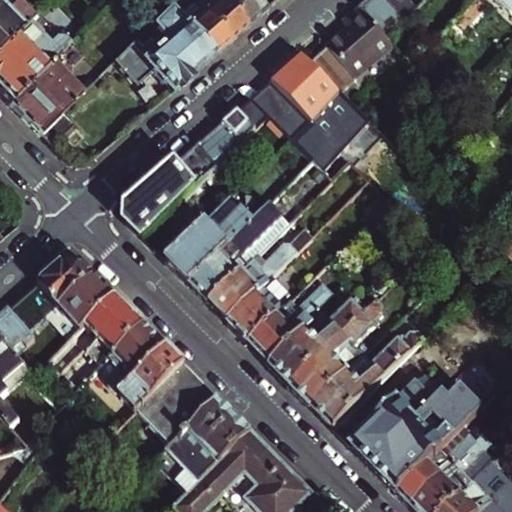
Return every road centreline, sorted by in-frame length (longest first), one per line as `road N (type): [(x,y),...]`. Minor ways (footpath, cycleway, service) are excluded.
road 1 (residential): [(77,217),(371,511)]
road 2 (residential): [(77,217),(326,0)]
